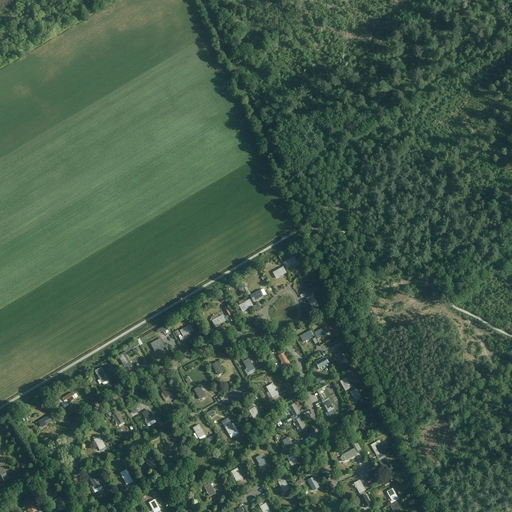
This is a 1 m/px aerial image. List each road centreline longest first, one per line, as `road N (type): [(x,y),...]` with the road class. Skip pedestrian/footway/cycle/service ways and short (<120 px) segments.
road 1 (track): [(202,0),(339,296)]
road 2 (track): [(339,296),(401,430)]
road 3 (residential): [(119,395),(72,428),(81,511)]
